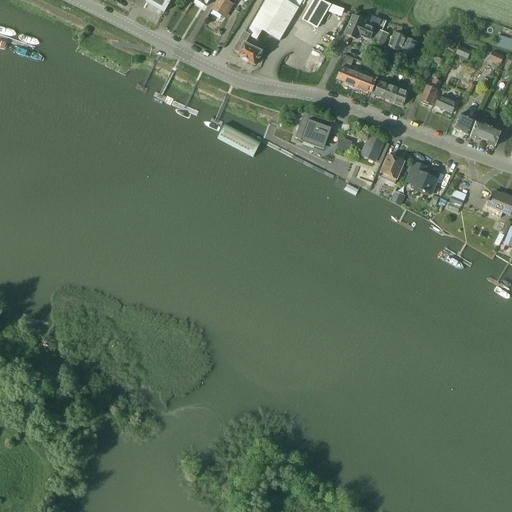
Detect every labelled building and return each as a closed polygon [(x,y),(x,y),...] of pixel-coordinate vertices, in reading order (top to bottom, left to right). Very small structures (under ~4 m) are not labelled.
[(163,13),(170,0),(147,0),(146,3),(163,13)] [(217,0),(211,10),(223,17),(225,18),(232,7),(230,5),(231,4),(232,0),(217,0)] [(265,0),(246,34),(249,36),(256,40),(261,30),(279,41),(297,9),(282,0),(265,0)] [(317,0),(313,0),(301,20),(316,29),(330,5),(317,0)] [(328,12),(341,17),(343,10),(331,5),(328,12)] [(363,24),(364,21),(352,16),(344,35),(356,40),(358,35),(369,40),(374,28),(363,24)] [(381,32),(384,25),(386,22),(382,21),(373,41),(383,46),(387,35),(381,32)] [(394,33),(387,48),(399,53),(405,38),(399,35),(400,33),(395,31),(394,33)] [(257,60),(258,60),(259,59),(260,59),(261,57),(261,56),(262,54),(262,52),(244,44),(249,36),(246,34),(243,32),(233,50),(239,53),(238,56),(243,58),(242,60),(248,63),(254,66),(257,60)] [(511,50),(511,34),(510,40),(498,37),(496,46),(511,50)] [(435,38),(429,36),(427,35),(423,43),(432,47),(435,38)] [(411,56),(416,43),(411,41),(406,39),(401,52),(411,56)] [(445,40),(442,46),(452,50),(455,44),(452,43),(452,41),(448,40),(448,41),(445,40)] [(455,54),(466,59),(469,51),(458,47),(455,54)] [(491,52),(488,59),(500,65),(503,57),(491,52)] [(345,56),(341,68),(349,71),(353,60),(345,56)] [(511,62),(507,60),(503,69),(509,72),(511,64),(511,62)] [(336,79),(353,86),(358,74),(349,71),(341,68),(336,79)] [(358,74),(353,86),(370,93),(375,81),(376,78),(359,71),(358,74)] [(498,77),(509,83),(511,77),(500,71),(498,77)] [(430,105),(436,90),(439,82),(434,80),(430,88),(426,86),(420,101),(430,105)] [(373,95),(383,98),(388,86),(378,82),(373,95)] [(388,86),(383,98),(392,102),(398,90),(388,86)] [(398,90),(392,102),(402,106),(407,94),(398,90)] [(451,114),(457,100),(446,95),(444,99),(439,97),(434,107),(451,114)] [(303,113),(294,138),(300,140),(303,141),(304,139),(310,140),(311,144),(321,148),(328,128),(330,123),(325,121),(311,116),(303,113)] [(467,136),(474,121),(459,115),(453,129),(467,136)] [(479,139),(483,141),(488,128),(476,123),(470,138),(478,141),(479,139)] [(488,128),(483,141),(486,142),(486,144),(494,147),(500,132),(488,128)] [(369,136),(360,156),(374,162),(380,165),(385,153),(380,150),(383,143),(369,136)] [(388,155),(380,176),(379,177),(395,184),(404,162),(388,155)] [(431,195),(437,180),(422,174),(425,167),(414,163),(406,182),(411,184),(411,186),(431,195)] [(509,216),(511,207),(511,197),(501,193),(500,195),(493,192),(490,199),(489,199),(488,201),(486,201),(482,209),(500,217),(502,213),(509,216)] [(449,202),(461,206),(463,201),(451,197),(449,202)] [(457,214),(459,208),(448,204),(446,209),(457,214)] [(506,221),(501,232),(506,235),(511,223),(506,221)]
